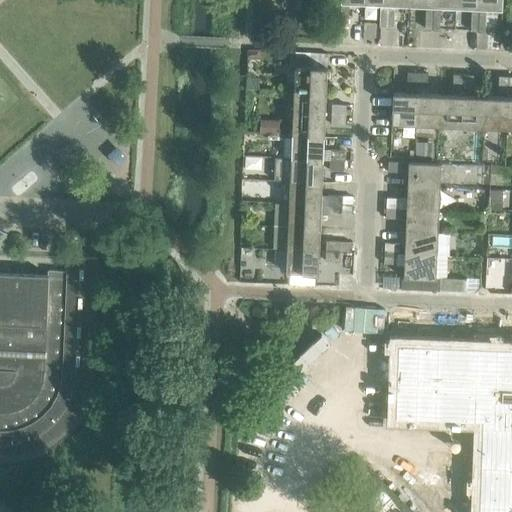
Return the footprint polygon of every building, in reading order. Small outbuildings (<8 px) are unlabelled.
[(348,5),(364,6),(364,0),(340,0),(339,25),(348,26),(348,5)] [(379,27),(386,27),(387,0),(364,0),(364,6),(380,7),(379,27)] [(394,7),(410,8),(409,0),(387,0),(386,27),(393,27),(394,7)] [(424,29),(431,29),(432,0),(409,0),(410,8),(425,8),(424,29)] [(439,9),(455,10),(455,0),(432,0),(431,29),(439,29),(439,9)] [(470,31),(477,31),(478,0),(455,0),(455,10),(471,10),(470,31)] [(478,0),(477,31),(484,31),(485,11),(502,12),(502,0),(478,0)] [(295,52),(295,56),(309,57),(309,67),(327,67),(327,54),(295,52)] [(295,56),(293,90),(326,91),(327,67),(309,67),(309,57),(295,56)] [(406,87),(416,87),(417,73),(407,72),(406,87)] [(417,73),(416,87),(427,87),(427,73),(417,73)] [(452,89),(462,89),(463,75),(453,74),(452,89)] [(463,75),(462,89),(472,89),(473,75),(463,75)] [(498,91),(508,91),(508,77),(498,76),(498,91)] [(246,77),(245,88),(258,89),(259,77),(246,77)] [(293,90),(291,135),(324,137),(326,91),(293,90)] [(415,125),(416,93),(392,92),(391,124),(415,125)] [(438,126),(439,94),(416,93),(415,125),(438,126)] [(438,126),(460,127),(462,95),(439,94),(438,126)] [(460,127),(483,128),(485,96),(462,95),(460,127)] [(483,128),(506,129),(507,97),(485,96),(483,128)] [(331,104),(331,114),(345,115),(346,104),(331,104)] [(345,115),(331,114),(331,124),(345,125),(345,115)] [(260,119),(260,134),(267,134),(278,135),(279,120),(260,119)] [(291,135),(291,158),(323,159),(324,137),(291,135)] [(415,146),(415,157),(433,158),(433,146),(415,146)] [(329,149),(329,160),(343,160),(344,150),(329,149)] [(291,158),(290,181),(322,182),(323,159),(291,158)] [(343,160),(329,160),(329,170),(343,170),(343,160)] [(387,171),(402,172),(402,162),(388,161),(387,171)] [(407,186),(439,187),(440,163),(408,162),(407,186)] [(290,181),(289,204),(321,205),(322,182),(290,181)] [(406,208),(406,209),(439,210),(439,187),(407,186),(407,199),(401,198),(386,197),(386,208),(406,208)] [(328,195),(327,205),(342,206),(342,196),(328,195)] [(342,196),(342,206),(352,206),(352,196),(342,196)] [(488,201),(488,212),(501,213),(502,202),(488,201)] [(289,204),(288,226),(320,228),(321,205),(289,204)] [(342,206),(327,205),(327,215),(341,216),(342,206)] [(342,206),(341,216),(351,216),(352,206),(342,206)] [(400,218),(400,208),(386,208),(385,218),(400,218)] [(406,209),(405,231),(438,233),(439,210),(406,209)] [(288,226),(287,249),(319,251),(320,228),(288,226)] [(405,231),(404,254),(437,256),(438,233),(405,231)] [(326,241),(325,251),(340,251),(340,241),(326,241)] [(340,241),(340,251),(350,252),(351,242),(340,241)] [(384,243),(384,253),(398,254),(399,244),(384,243)] [(319,251),(287,249),(286,273),(318,274),(319,251)] [(340,251),(325,251),(325,261),(339,262),(340,251)] [(398,254),(384,253),(383,263),(398,264),(398,254)] [(437,256),(404,254),(404,264),(403,288),(467,291),(467,281),(436,279),(437,256)] [(92,377),(92,373),(97,258),(67,256),(66,271),(48,271),(48,275),(0,273),(0,460),(2,461),(8,461),(13,460),(18,459),(24,458),(29,457),(34,455),(39,453),(44,450),(48,448),(53,445),(57,442),(61,438),(65,435),(69,431),(73,427),(76,422),(79,418),(81,413),(84,408),(86,403),(88,398),(89,393),(91,388),(91,382),(92,377)] [(511,511),(511,347),(391,343),(387,417),(471,420),(467,511),(511,511)]
